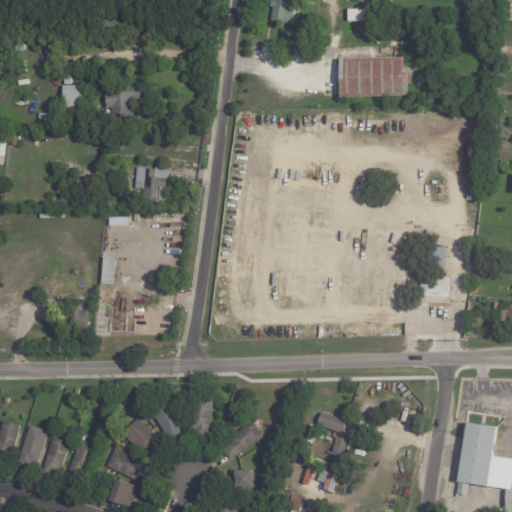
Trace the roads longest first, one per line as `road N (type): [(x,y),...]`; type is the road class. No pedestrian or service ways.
road 1 (tertiary): [(511,357),(0,371)]
road 2 (residential): [(238,0),(189,366)]
road 3 (residential): [(446,358),(425,511)]
